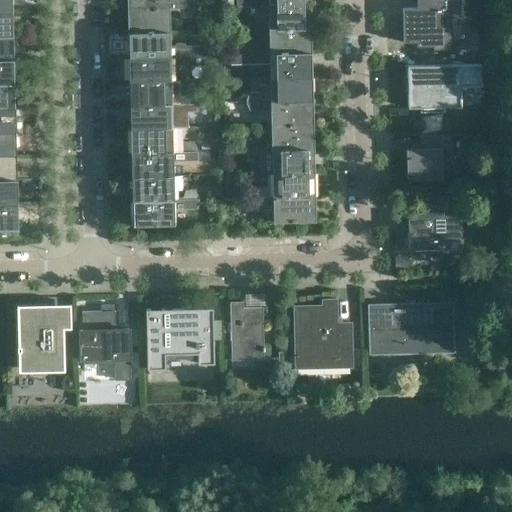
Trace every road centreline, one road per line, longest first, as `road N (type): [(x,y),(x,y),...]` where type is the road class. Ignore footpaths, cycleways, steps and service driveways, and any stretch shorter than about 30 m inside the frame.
road 1 (residential): [(361,255),(87,266)]
road 2 (residential): [(87,266),(82,0)]
road 3 (residential): [(361,255),(359,0)]
